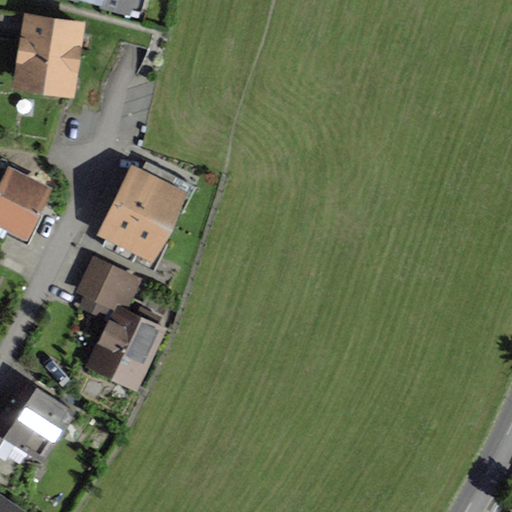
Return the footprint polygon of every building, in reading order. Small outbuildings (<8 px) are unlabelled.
[(0,28),(24,32),(17,80),(65,87),(66,77),(73,78),(81,25),(0,13),(0,28)] [(134,172),(120,201),(168,225),(175,209),(170,207),(177,193),(168,189),(175,175),(148,162),(142,176),(134,172)] [(0,236),(4,239),(11,224),(25,231),(45,190),(9,173),(0,191),(0,236)] [(159,240),(168,225),(120,201),(105,231),(112,234),(105,247),(132,260),(139,247),(149,252),(155,238),(159,240)] [(511,240),(497,276),(511,282),(511,240)] [(109,305),(123,311),(137,279),(94,259),(81,288),(87,291),(82,304),(104,315),(109,305)] [(156,327),(123,311),(116,325),(110,322),(92,361),(137,382),(157,339),(151,337),(156,327)] [(0,436),(2,434),(40,459),(56,434),(51,431),(58,420),(63,423),(72,410),(33,385),(25,398),(20,394),(8,412),(5,410),(0,416),(0,436)] [(0,511),(13,511),(14,511),(0,502),(0,511)]
